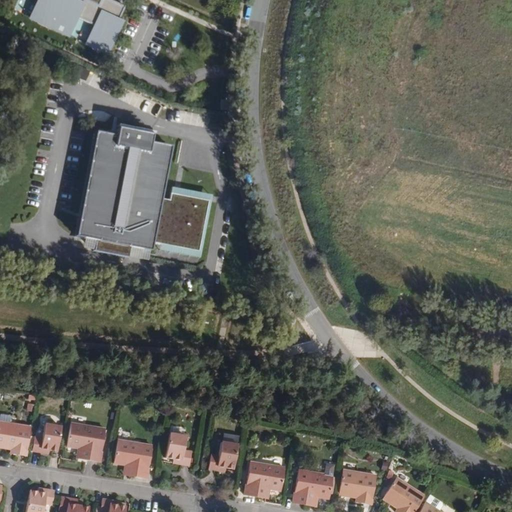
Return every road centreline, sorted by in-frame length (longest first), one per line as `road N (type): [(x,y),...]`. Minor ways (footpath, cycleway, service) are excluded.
road 1 (tertiary): [(511,483),(417,435),(334,347),(287,272),(259,202),(250,65),(266,0)]
road 2 (unknown): [(155,14),(133,64),(136,76),(165,89),(251,76)]
road 3 (residential): [(16,472),(193,501)]
